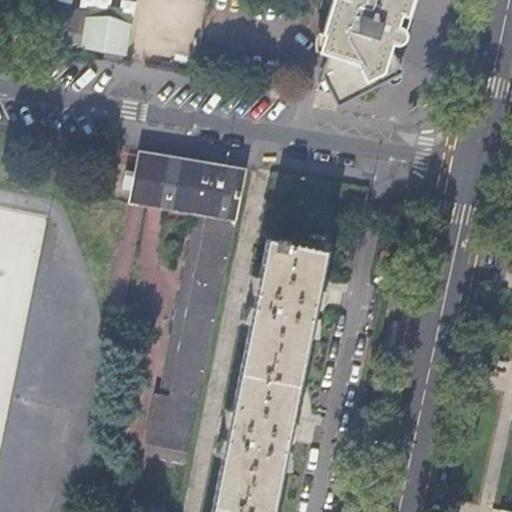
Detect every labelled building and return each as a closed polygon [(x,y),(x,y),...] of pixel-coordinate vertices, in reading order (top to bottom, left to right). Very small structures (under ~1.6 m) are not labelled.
[(331,0),(318,46),(328,50),(321,71),(337,101),(404,66),(390,38),(397,40),(398,41),(400,40),(403,39),(404,39),(406,36),(407,33),(407,29),(406,28),(405,25),(402,23),(401,22),(396,21),(400,9),(409,12),(412,0),(331,0)] [(85,31),(87,5),(58,3),(56,29),(85,31)] [(125,54),(129,29),(89,22),(85,47),(125,54)] [(162,210),(173,158),(138,152),(128,203),(162,210)] [(196,373),(238,170),(173,158),(162,210),(196,217),(166,367),(196,373)] [(196,373),(179,453),(188,455),(246,171),(238,170),(196,373)] [(306,344),(325,251),(268,240),(212,511),(272,511),(284,456),(306,344)] [(150,446),(179,453),(196,373),(166,367),(150,446)]
